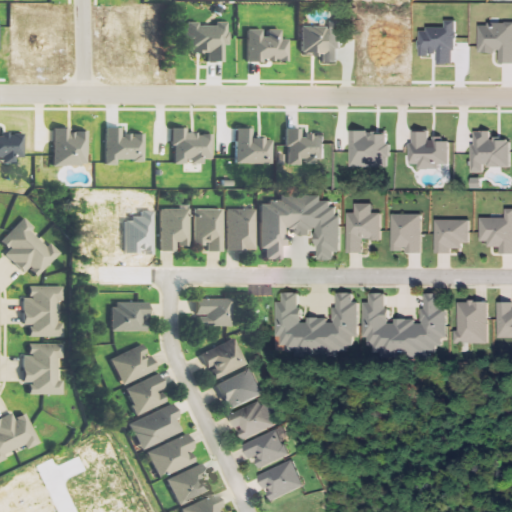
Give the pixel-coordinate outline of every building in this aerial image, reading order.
[(343,64),(343,22),(331,22),(331,24),(303,24),(303,56),(323,56),(323,64),(343,64)] [(458,22),(447,22),(447,27),(430,27),(430,32),(421,32),(421,56),(437,56),(437,64),(458,64),(458,22)] [(503,64),(511,63),(511,23),(481,24),(482,54),(503,53),(503,64)] [(226,62),(225,44),(230,44),(229,24),(185,24),(186,53),(208,52),(209,62),(226,62)] [(248,62),(290,63),(290,41),(283,40),(283,31),(267,30),(249,30),(248,62)] [(70,128),(54,129),(55,167),(88,166),(87,132),(70,132),(70,128)] [(106,165),(118,165),(118,161),(145,161),(145,135),(123,134),(123,128),(107,128),(106,165)] [(175,165),(190,164),(190,165),(204,165),(204,159),(212,159),(212,134),(188,134),(188,128),(174,128),(175,165)] [(237,164),(273,164),(274,139),(253,139),(253,129),(237,129),(237,164)] [(302,166),(302,160),(327,160),(327,135),(303,135),(303,129),(287,129),(287,147),(290,147),(290,165),(302,166)] [(474,172),(488,172),(488,167),(511,167),(511,139),(495,139),(495,131),(479,131),(478,145),(474,145),(474,172)] [(391,167),(391,132),(353,132),(353,167),(391,167)] [(454,139),(434,139),(434,132),(416,132),(416,144),(412,144),(412,165),(421,165),(421,170),(443,170),(443,165),(454,165),(454,139)] [(0,164),(2,164),(16,165),(16,157),(24,158),(25,134),(0,133),(0,164)] [(262,197),(261,250),(266,250),(266,260),(283,260),(283,247),(286,247),(286,233),(313,234),(313,230),(321,230),(320,260),(338,261),(338,252),(344,253),(345,216),(337,216),(337,202),(325,201),(326,198),(262,197)] [(349,253),(367,254),(367,241),(384,241),(385,214),(376,214),(376,204),(358,203),(358,213),(350,213),(349,253)] [(161,252),(178,252),(178,247),(190,248),(191,210),(162,209),(161,252)] [(484,218),(483,241),(493,242),(493,247),(504,248),(504,254),(511,253),(511,209),(509,209),(509,218),(484,218)] [(224,210),(195,210),(194,246),(208,246),(208,253),(224,253),(224,210)] [(257,210),(227,210),(227,251),(256,251),(257,210)] [(425,253),(425,215),(395,214),(394,253),(425,253)] [(47,247),(32,231),(35,228),(26,218),(1,242),(10,251),(6,254),(25,274),(31,269),(38,277),(62,254),(52,243),(47,247)] [(456,254),(455,249),(466,249),(466,243),(473,243),(473,220),(438,220),(439,254),(456,254)] [(31,338),(63,338),(63,324),(59,324),(59,286),(31,286),(31,298),(24,298),(24,326),(31,326),(31,338)] [(362,346),(364,303),(358,303),(359,293),(340,293),(333,318),(323,318),(308,322),(308,317),(303,299),(303,298),(302,293),(287,293),(286,301),(281,303),(280,330),(285,345),(291,345),(294,355),(323,356),(334,353),(336,353),(360,346),(362,346)] [(446,294),(427,294),(427,321),(393,320),(393,294),(374,294),(374,302),(368,302),(368,338),(373,338),(373,348),(390,348),(390,357),(429,357),(429,348),(445,348),(445,337),(451,337),(452,310),(446,310),(446,294)] [(197,301),(198,327),(232,326),(232,300),(197,301)] [(490,301),(459,302),(460,344),(491,343),(490,301)] [(151,331),(150,302),(112,303),(114,333),(151,331)] [(511,338),(511,302),(501,303),(500,338),(511,338)] [(212,368),(217,380),(248,366),(235,338),(202,354),(209,369),(212,368)] [(63,345),(30,344),(30,356),(24,356),(23,383),(31,384),(31,395),(48,395),(48,389),(56,389),(57,359),(63,359),(63,345)] [(158,370),(145,344),(112,360),(124,386),(158,370)] [(219,384),(230,410),(264,395),(253,369),(219,384)] [(170,403),(160,376),(127,388),(137,415),(170,403)] [(277,426),(268,404),(263,406),(261,401),(231,414),(238,429),(241,428),(246,440),(277,426)] [(182,434),(176,418),(180,417),(175,405),(131,422),(141,449),(182,434)] [(0,463),(8,460),(5,454),(26,446),(28,449),(40,445),(27,414),(15,419),(13,415),(0,420),(0,463)] [(291,456),(279,430),(245,445),(253,461),(258,458),(263,469),(291,456)] [(148,451),(159,478),(196,464),(191,451),(195,449),(189,435),(148,451)] [(295,461),(262,475),(269,491),(268,491),(273,502),(307,488),(295,461)] [(180,506),(214,491),(202,465),(168,480),(180,506)] [(181,511),(222,511),(221,509),(224,507),(216,493),(181,511)]
